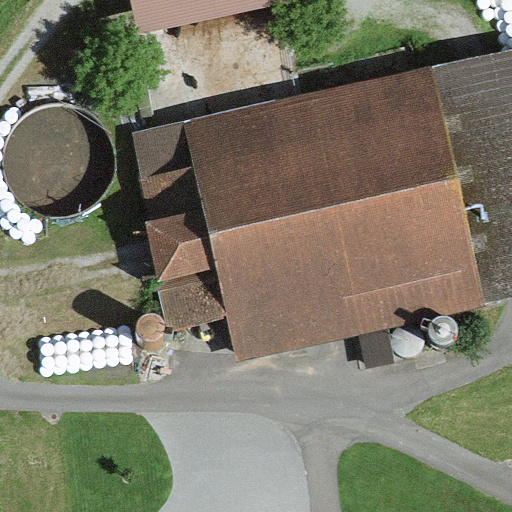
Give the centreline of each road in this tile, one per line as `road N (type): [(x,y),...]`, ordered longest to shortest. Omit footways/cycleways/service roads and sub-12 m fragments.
road 1 (residential): [(511,490),(352,413),(0,402)]
road 2 (track): [(352,413),(511,355)]
